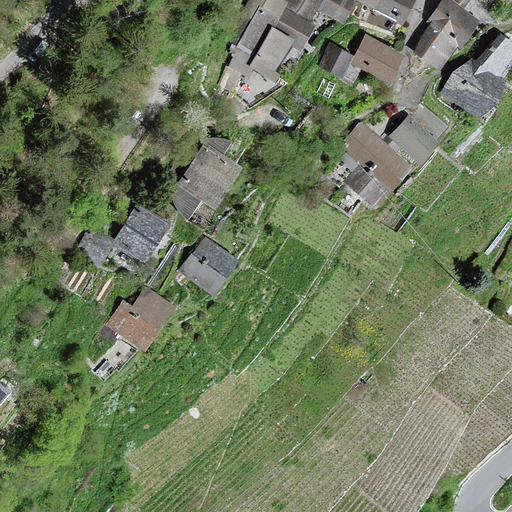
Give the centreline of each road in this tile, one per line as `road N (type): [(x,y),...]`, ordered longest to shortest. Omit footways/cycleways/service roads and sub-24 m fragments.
road 1 (track): [(242,119),(179,139),(110,206),(0,289)]
road 2 (residential): [(423,0),(405,92),(332,125),(242,119)]
